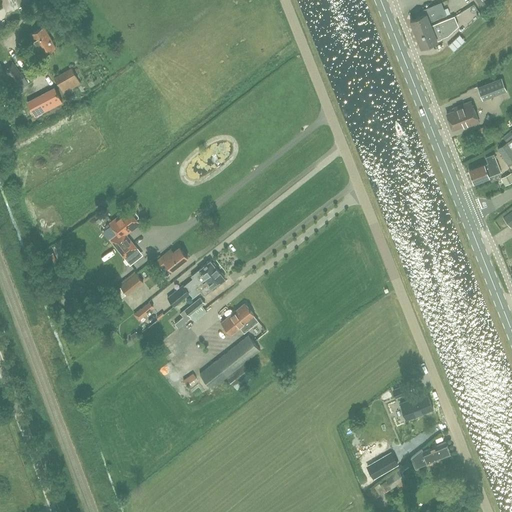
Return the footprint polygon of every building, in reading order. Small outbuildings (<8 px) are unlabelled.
[(482,0),(475,0),(482,10),(487,7),(482,0)] [(434,34),(432,29),(428,20),(432,18),(433,20),(446,15),(441,2),(424,10),(425,14),(410,20),(418,40),(434,34)] [(434,34),(418,40),(421,47),(437,41),(436,40),(448,35),(447,34),(450,33),(458,26),(454,17),(434,24),(436,28),(432,29),(434,34)] [(42,55),(44,54),(45,55),(47,54),(47,52),(55,48),(44,26),(30,33),(34,40),(30,42),(35,52),(39,50),(42,55)] [(18,91),(28,83),(12,63),(2,71),(18,91)] [(63,93),(80,83),(71,68),(54,77),(63,93)] [(482,101),(491,98),(506,92),(501,78),(477,87),(482,101)] [(35,117),(62,103),(54,88),(27,102),(35,117)] [(464,128),(479,122),(470,101),(453,108),(454,110),(446,113),(453,130),(463,126),(464,128)] [(508,166),(511,163),(511,139),(498,149),(508,166)] [(474,184),(502,173),(495,155),(486,158),(488,164),(469,171),(474,184)] [(132,213),(129,209),(111,224),(119,234),(112,240),(125,257),(137,248),(126,235),(140,224),(137,219),(139,217),(139,216),(135,211),(134,211),(132,213)] [(511,227),(511,226),(511,210),(503,218),(511,227)] [(157,262),(160,266),(165,266),(167,264),(173,271),(179,266),(188,258),(179,247),(173,251),(172,250),(157,262)] [(60,278),(60,277),(62,276),(52,253),(40,259),(49,281),(57,278),(58,280),(60,278)] [(167,297),(174,306),(190,294),(188,291),(196,285),(197,286),(206,279),(211,275),(209,273),(216,267),(217,265),(214,262),(212,262),(211,260),(191,275),(194,278),(184,286),(183,284),(167,297)] [(188,291),(190,294),(193,297),(200,292),(204,296),(213,289),(214,289),(226,279),(224,277),(225,276),(222,271),(220,272),(216,267),(209,273),(211,275),(206,279),(197,286),(196,285),(188,291)] [(139,275),(137,273),(136,274),(136,273),(119,287),(127,296),(143,283),(138,276),(139,275)] [(143,320),(168,301),(163,294),(155,301),(153,298),(136,311),(143,320)] [(207,312),(201,306),(205,303),(200,297),(180,313),(183,316),(175,323),(173,325),(167,330),(170,334),(178,328),(190,318),(194,322),(207,312)] [(244,333),(258,322),(254,317),(255,316),(245,304),(221,323),(232,335),(240,328),(244,333)] [(108,314),(102,306),(89,316),(95,324),(108,314)] [(237,389),(253,376),(243,363),(260,350),(248,336),(199,374),(211,389),(227,377),(237,389)] [(125,355),(114,361),(118,369),(130,363),(125,355)] [(192,385),(202,379),(198,373),(188,379),(192,385)] [(395,389),(398,396),(404,394),(401,386),(395,389)] [(400,403),(406,419),(433,409),(427,393),(400,403)] [(451,454),(446,442),(423,451),(422,448),(410,457),(414,468),(424,464),(423,462),(426,461),(427,463),(435,461),(436,465),(438,466),(440,466),(443,465),(445,464),(445,461),(443,457),(451,454)] [(373,477),(388,469),(398,463),(392,453),(382,458),(367,467),(373,477)] [(408,489),(403,481),(406,478),(402,473),(411,467),(408,462),(399,468),(385,478),(386,480),(385,481),(386,482),(380,485),(379,484),(367,493),(372,501),(391,488),(392,489),(398,484),(404,492),(408,489)]
